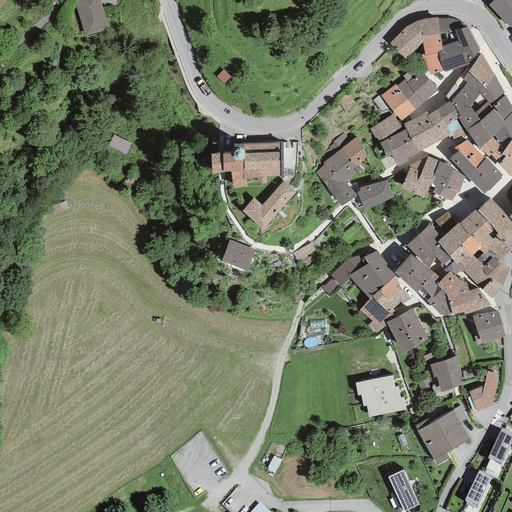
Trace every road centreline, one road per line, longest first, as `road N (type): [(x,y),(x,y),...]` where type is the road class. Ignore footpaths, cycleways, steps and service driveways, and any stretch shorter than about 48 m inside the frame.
road 1 (tertiary): [(167,0),(205,96),(227,114),(265,125),(300,119),(415,11),(472,10)]
road 2 (track): [(238,478),(263,435),(304,295),(343,258),(377,245)]
road 3 (residential): [(511,263),(507,392),(440,511)]
road 4 (residential): [(495,192),(467,211),(446,211),(382,253)]
